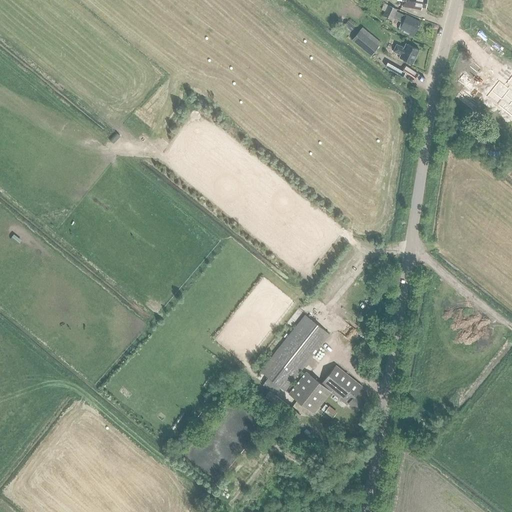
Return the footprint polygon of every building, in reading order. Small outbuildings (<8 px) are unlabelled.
[(421,7),(425,8),(425,0),(402,0),(401,6),(421,10),(421,7)] [(398,30),(413,37),(420,23),(405,15),(404,16),(395,12),(396,10),(388,6),(385,12),(383,16),(391,20),(392,18),(401,23),(398,30)] [(347,21),(344,26),(351,31),(355,26),(347,21)] [(352,40),(370,56),(378,46),(359,31),(352,40)] [(396,45),(393,52),(400,55),(399,58),(412,64),(419,50),(406,44),(403,48),(396,45)] [(476,109),(497,79),(475,63),(470,69),(466,66),(457,78),(464,84),(456,95),(476,109)] [(493,89),(487,97),(497,106),(501,100),(511,108),(511,76),(511,77),(506,84),(509,86),(508,89),(499,82),(493,89)] [(305,315),(260,372),(267,377),(261,385),(275,395),(280,388),(284,391),(312,356),(329,335),(305,315)] [(348,403),(358,411),(368,398),(359,390),(362,387),(335,366),(321,384),(306,372),(288,394),(313,414),(330,392),(346,405),(348,403)] [(287,406),(269,391),(264,397),(283,411),(287,406)] [(337,412),(329,406),(324,413),(332,419),(337,412)] [(301,416),(290,408),(284,415),(295,423),(301,416)]
